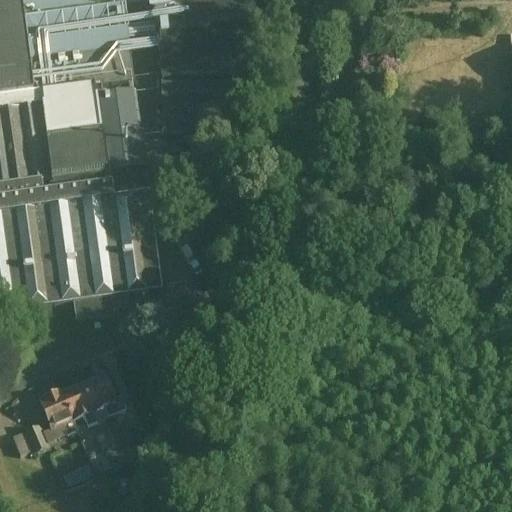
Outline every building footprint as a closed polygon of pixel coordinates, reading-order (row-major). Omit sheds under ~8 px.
[(0,0),(0,315),(6,314),(7,324),(26,322),(25,312),(74,305),(76,325),(114,320),(113,314),(134,311),(133,308),(149,306),(147,296),(161,294),(135,97),(97,102),(95,90),(132,86),(121,0),(0,0)] [(149,0),(161,85),(160,85),(160,88),(161,88),(162,118),(161,118),(161,121),(162,121),(162,140),(161,140),(162,142),(164,141),(223,139),(256,0),(149,0)] [(78,433),(74,423),(84,419),(88,429),(98,425),(94,414),(105,410),(109,420),(126,413),(121,400),(114,403),(104,378),(40,404),(52,432),(64,427),(68,438),(78,433)] [(49,451),(40,429),(24,435),(33,457),(49,451)] [(128,464),(121,450),(114,432),(93,440),(99,454),(109,450),(117,468),(128,464)]
